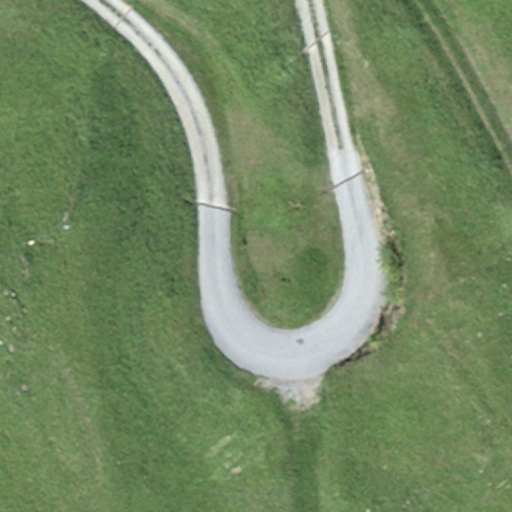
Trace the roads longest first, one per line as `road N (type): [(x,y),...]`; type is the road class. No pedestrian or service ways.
road 1 (track): [(306,0),(367,295),(352,330),(328,352),(299,361),(268,352),(233,327),(203,133),(155,48),(106,0)]
road 2 (track): [(425,0),(511,147)]
road 3 (track): [(299,361),(317,511)]
